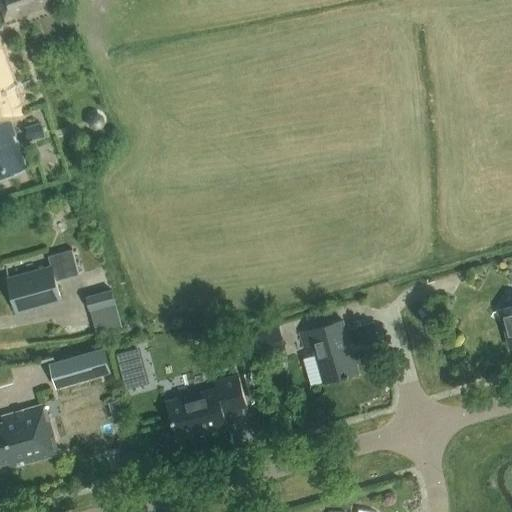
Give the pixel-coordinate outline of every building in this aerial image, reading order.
[(0,0),(0,11),(3,19),(58,2),(56,0),(0,0)] [(0,178),(26,170),(9,119),(21,114),(0,51),(0,178)] [(39,122),(24,127),(28,140),(43,135),(39,122)] [(56,282),(79,276),(72,251),(48,257),(51,268),(8,279),(17,313),(61,301),(56,282)] [(88,309),(115,302),(112,289),(85,296),(88,309)] [(511,307),(500,311),(511,350),(511,349),(511,307)] [(256,356),(285,348),(277,322),(249,330),(256,356)] [(349,376),(357,373),(343,322),(301,334),(305,347),(313,345),(324,383),(345,377),(345,379),(349,377),(349,376)] [(105,347),(49,363),(56,388),(112,371),(105,347)] [(176,440),(227,426),(222,411),(245,404),(237,375),(213,381),(215,388),(166,401),(176,440)] [(293,397),(288,398),(285,402),(287,408),(291,410),(296,409),(299,405),(298,400),(293,397)] [(10,469),(58,455),(48,420),(46,421),(41,406),(2,417),(3,423),(0,424),(0,464),(8,462),(10,469)]
